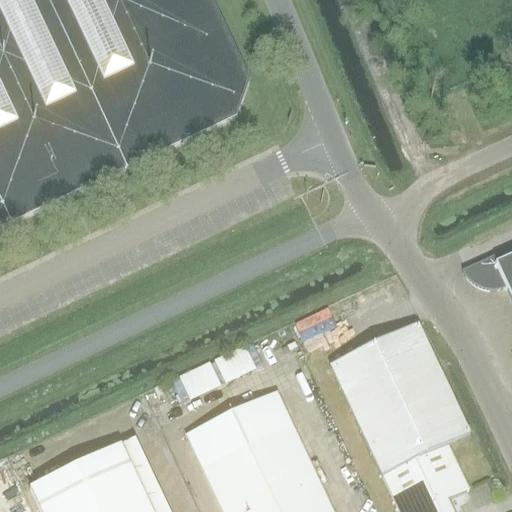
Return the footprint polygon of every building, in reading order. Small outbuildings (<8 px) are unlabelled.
[(0,0),(0,226),(230,117),(242,83),(202,0),(0,0)] [(511,250),(462,273),(463,276),(464,277),(464,278),(465,278),(465,279),(466,279),(466,280),(467,281),(468,282),(468,283),(469,283),(469,284),(470,285),(471,285),(472,286),(473,286),(473,287),(474,287),(475,288),(476,289),(477,289),(478,290),(479,290),(480,291),(481,291),(482,291),(483,292),(484,292),(485,292),(487,292),(488,293),(489,293),(490,293),(491,293),(492,293),(493,293),(494,293),(495,293),(496,293),(497,293),(506,290),(511,304),(511,250)] [(468,492),(448,448),(470,437),(418,327),(330,368),(381,478),(382,478),(397,511),(451,511),(447,502),(468,492)] [(177,377),(187,402),(267,370),(258,345),(177,377)] [(331,511),(278,396),(187,438),(221,511),(331,511)] [(168,511),(135,442),(121,448),(31,491),(40,511),(168,511)]
